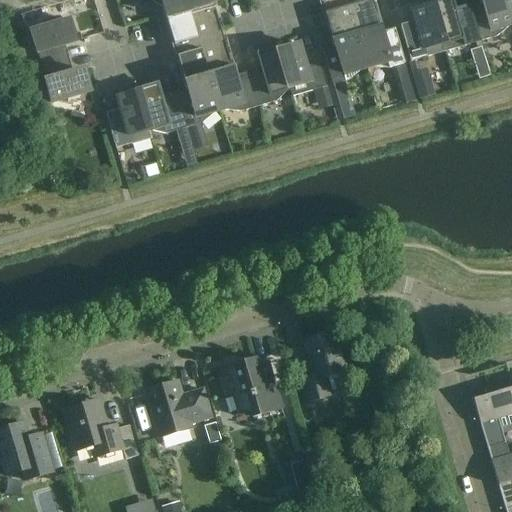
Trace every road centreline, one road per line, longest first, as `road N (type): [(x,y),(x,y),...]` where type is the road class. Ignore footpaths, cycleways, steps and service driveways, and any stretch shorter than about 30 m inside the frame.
road 1 (residential): [(435,307),(410,290),(378,290),(0,403)]
road 2 (residential): [(491,511),(435,307)]
